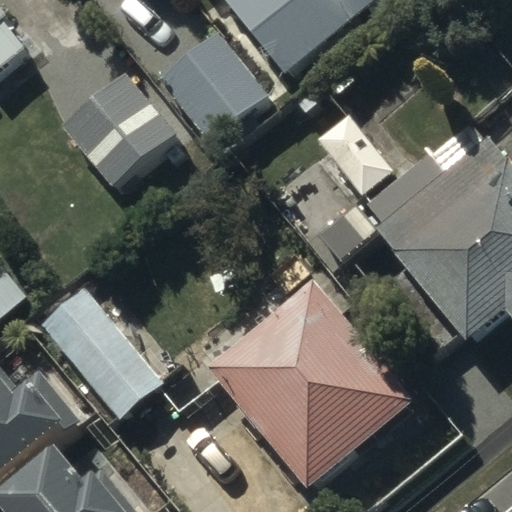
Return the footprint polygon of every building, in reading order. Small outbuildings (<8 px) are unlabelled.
[(233,0),(224,8),(295,98),(418,0),(233,0)] [(0,99),(36,72),(0,23),(0,99)] [(227,54),(167,101),(220,169),(280,121),(227,54)] [(359,139),(326,167),(372,221),(404,194),(359,139)] [(374,228),(393,252),(387,256),(475,367),(511,338),(511,176),(503,165),(498,169),(479,145),(374,228)] [(2,276),(0,277),(0,346),(35,318),(2,276)] [(328,511),(426,431),(324,309),(216,400),(309,511),(328,511)] [(94,313),(52,347),(128,439),(169,405),(94,313)] [(121,511),(89,473),(42,511),(121,511)]
